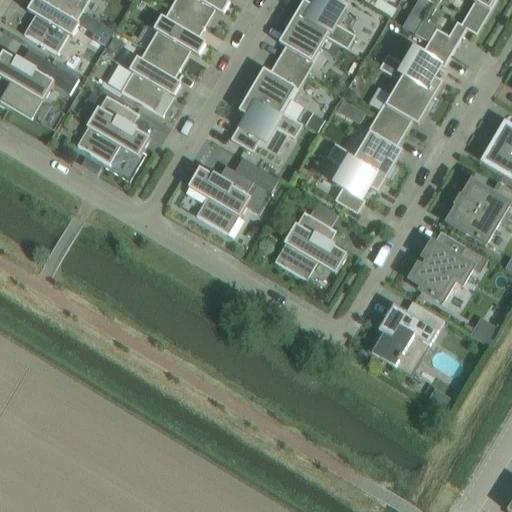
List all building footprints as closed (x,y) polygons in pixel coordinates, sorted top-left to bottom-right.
[(83,14),(58,0),(50,0),(47,6),(37,0),(35,0),(35,1),(31,9),(31,10),(30,12),(29,11),(28,13),(38,19),(28,37),(26,35),(24,37),(58,57),(69,37),(72,39),(73,38),(72,37),(73,35),(74,35),(79,27),(80,27),(80,26),(77,24),(83,14)] [(58,0),(83,14),(91,0),(58,0)] [(177,0),(171,10),(204,30),(205,29),(202,28),(212,11),(223,17),(224,16),(223,15),(224,12),(225,13),(230,4),(230,5),(231,3),(225,0),(177,0)] [(347,11),(341,8),(344,0),(319,0),(314,9),(304,3),(297,15),(330,34),(327,40),(348,52),(356,38),(337,27),(347,11)] [(419,0),(402,29),(415,36),(433,6),(436,0),(419,0)] [(468,0),(475,4),(461,27),(457,24),(449,39),(437,31),(429,44),(451,57),(466,31),(476,37),(477,38),(499,0),(468,0)] [(204,30),(171,10),(165,20),(162,18),(161,20),(162,20),(157,28),(158,29),(156,31),(155,30),(154,32),(157,34),(147,52),(180,72),(181,71),(178,69),(188,52),(199,58),(200,57),(198,56),(200,54),(205,46),(206,46),(207,45),(196,38),(201,30),(204,31),(204,30)] [(330,34),(297,15),(296,18),(289,31),(288,30),(279,45),(286,49),(278,62),(307,79),(321,55),(319,54),(327,40),(330,34)] [(114,38),(108,48),(118,54),(124,44),(114,38)] [(451,57),(429,44),(422,56),(416,52),(406,68),(388,57),(380,71),(400,83),(403,78),(436,97),(443,85),(434,79),(440,68),(444,70),(451,57)] [(4,54),(0,60),(0,77),(16,87),(6,103),(1,100),(0,102),(32,121),(33,119),(30,118),(40,102),(43,104),(55,84),(71,93),(69,95),(71,96),(80,82),(61,71),(30,52),(29,54),(34,57),(29,66),(18,59),(17,61),(4,54)] [(121,68),(110,87),(122,94),(155,114),(163,119),(164,117),(161,115),(172,98),(174,100),(175,98),(174,97),(175,95),(176,95),(181,87),(182,87),(183,86),(172,79),(177,71),(180,73),(180,72),(147,52),(141,61),(138,59),(137,61),(138,61),(133,70),(132,72),(131,72),(130,73),(121,68)] [(81,60),(75,71),(88,79),(95,68),(81,60)] [(304,110),(293,103),(307,79),(278,62),(271,75),(264,71),(255,86),(256,87),(249,99),(248,99),(246,101),(279,121),(283,115),(296,123),(304,110)] [(436,97),(403,78),(400,83),(392,97),(390,96),(376,120),(404,136),(412,123),(419,127),(427,112),(434,100),(435,100),(436,97)] [(139,117),(107,98),(106,100),(109,102),(103,112),(99,110),(87,130),(91,132),(81,148),(79,146),(78,148),(110,167),(111,165),(106,162),(115,146),(139,160),(150,140),(138,133),(139,131),(128,124),(133,116),(138,119),(139,117)] [(279,121),(246,101),(239,113),(249,119),(243,130),(239,128),(231,142),(254,155),(259,146),(261,142),(274,150),(283,135),(295,142),(303,127),(296,123),(283,115),(279,121)] [(394,168),(395,167),(403,153),(397,149),(404,136),(376,120),(362,143),(364,145),(356,158),(353,164),(385,183),(387,180),(386,180),(394,168)] [(511,130),(506,127),(498,141),(500,142),(495,151),(493,150),(485,163),(511,179),(511,130)] [(353,164),(356,158),(320,137),(312,151),(345,171),(336,187),(342,191),(335,203),(358,217),(366,203),(362,201),(368,189),(378,195),(385,183),(353,164)] [(86,159),(81,168),(97,177),(102,168),(86,159)] [(213,177),(200,170),(189,189),(213,204),(203,220),(198,216),(197,218),(229,237),(230,235),(227,234),(237,218),(240,220),(252,201),(265,208),(273,196),(226,168),(225,170),(230,173),(226,182),(214,175),(213,177)] [(493,196),(472,183),(463,199),(460,197),(454,207),(457,209),(448,225),(486,247),(510,207),(511,208),(511,192),(498,185),(497,186),(499,186),(493,196)] [(337,233),(305,215),(304,217),(306,218),(300,229),(296,226),(285,246),(288,248),(279,264),(276,263),(275,265),(307,283),(308,282),(303,279),(312,262),(336,277),(348,257),(335,249),(336,247),(325,241),(330,232),(335,235),(337,233)] [(461,261),(433,244),(424,260),(426,261),(422,269),(419,267),(410,282),(423,289),(420,293),(443,306),(456,284),(463,288),(474,270),(479,273),(486,262),(467,250),(461,261)] [(445,323),(431,314),(424,325),(394,307),(379,332),(380,333),(368,353),(412,380),(424,359),(425,360),(440,334),(439,334),(445,323)] [(490,349),(500,333),(486,325),(476,341),(490,349)]
